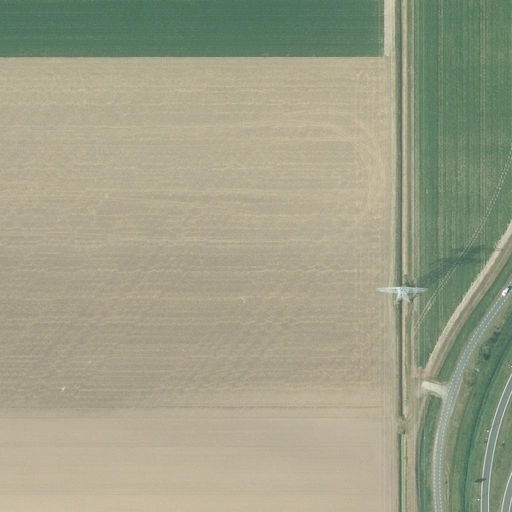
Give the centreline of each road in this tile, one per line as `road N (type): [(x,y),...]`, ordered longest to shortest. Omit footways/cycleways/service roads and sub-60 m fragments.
road 1 (unclassified): [(438,511),(436,465),(451,388),(511,283)]
road 2 (trunk): [(511,381),(489,450),(484,511)]
